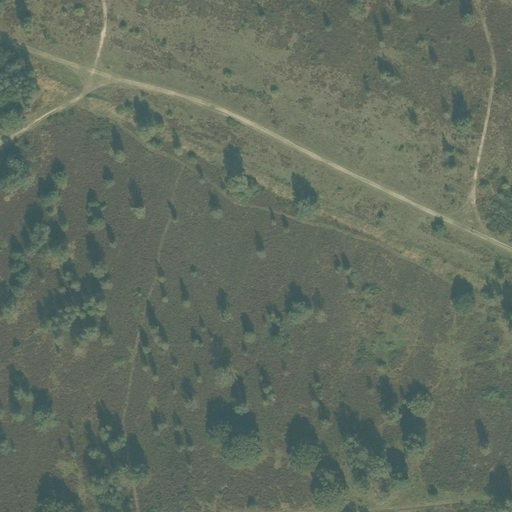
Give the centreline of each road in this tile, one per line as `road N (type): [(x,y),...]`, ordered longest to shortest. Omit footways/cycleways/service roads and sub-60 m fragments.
road 1 (track): [(511,250),(220,107),(92,72),(0,35)]
road 2 (track): [(0,145),(85,92),(103,0)]
